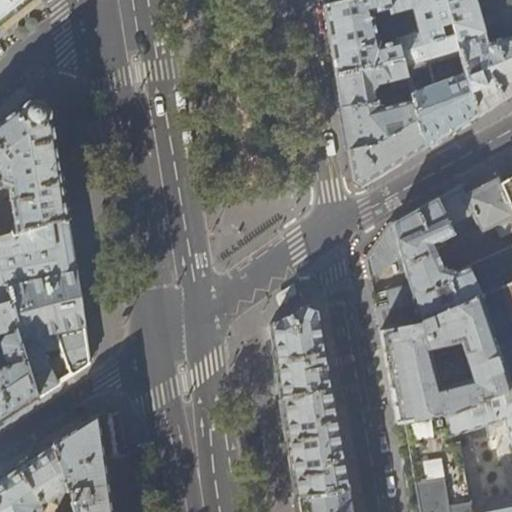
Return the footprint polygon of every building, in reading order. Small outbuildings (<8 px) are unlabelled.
[(0,0),(0,24),(1,23),(30,0),(0,0)] [(400,53),(455,37),(445,0),(354,0),(322,8),(326,26),(328,41),(335,76),(402,61),(400,53)] [(511,0),(445,0),(455,37),(475,118),(511,96),(511,0)] [(475,118),(455,37),(400,53),(402,61),(408,83),(413,103),(425,148),(455,130),(475,118)] [(402,61),(335,76),(341,114),(353,182),(361,187),(418,153),(425,148),(413,103),(380,111),(374,107),(371,91),(376,85),(387,82),(389,88),(408,83),(402,61)] [(0,239),(30,231),(68,222),(59,167),(50,107),(31,99),(0,122),(0,239)] [(511,177),(509,179),(500,185),(511,213),(511,177)] [(391,224),(366,261),(368,271),(370,278),(399,259),(407,286),(386,291),(389,305),(375,308),(379,332),(419,324),(477,298),(500,287),(511,281),(511,244),(446,275),(433,246),(459,234),(473,217),(480,233),(494,226),(500,237),(511,230),(511,213),(500,185),(497,178),(465,195),(462,189),(463,189),(461,185),(391,224)] [(30,231),(0,239),(0,274),(8,303),(16,330),(18,334),(37,398),(60,383),(59,382),(57,382),(39,343),(34,342),(33,338),(56,334),(68,368),(68,369),(70,376),(89,364),(80,303),(72,253),(68,222),(30,231)] [(0,305),(8,303),(0,274),(0,305)] [(511,281),(500,287),(511,320),(511,281)] [(506,380),(477,298),(419,324),(379,332),(387,377),(392,403),(394,413),(396,423),(445,415),(509,389),(506,380)] [(0,334),(16,330),(8,303),(0,305),(0,334)] [(276,368),(281,399),(331,391),(325,355),(317,312),(303,306),(270,326),(276,368)] [(0,421),(7,417),(37,398),(18,334),(6,337),(1,342),(7,361),(15,364),(16,366),(0,370),(0,421)] [(511,511),(511,388),(509,389),(445,415),(396,423),(406,484),(411,511),(511,511)] [(331,391),(281,399),(288,445),(296,498),(349,491),(340,442),(331,391)] [(114,458),(118,454),(114,424),(108,422),(97,424),(96,416),(0,478),(0,511),(110,511),(103,460),(114,458)] [(352,511),(349,491),(296,498),(297,511),(352,511)]
